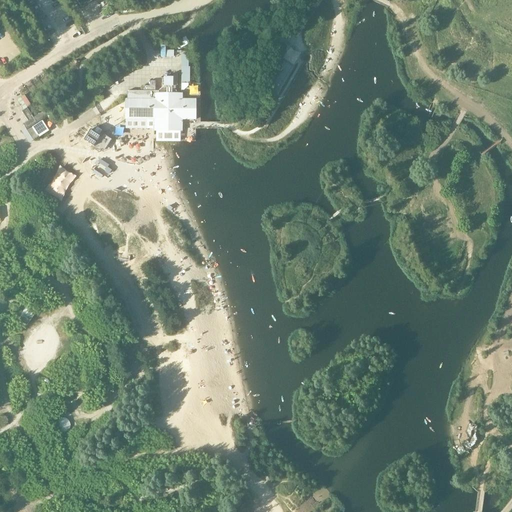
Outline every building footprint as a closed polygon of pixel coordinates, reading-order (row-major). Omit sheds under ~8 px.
[(177,49),(188,45),(185,36),(174,41),(177,49)] [(273,46),(279,48),(282,41),(276,38),(273,46)] [(292,64),(279,56),(262,86),(275,93),(292,64)] [(188,91),(189,57),(180,57),(179,90),(188,91)] [(127,99),(125,99),(125,119),(154,119),(154,131),(182,131),(182,120),(196,120),(196,100),(182,100),(182,94),(159,94),(159,91),(127,91),(127,99)] [(27,108),(21,112),(28,122),(23,125),(33,141),(48,131),(42,121),(57,110),(54,105),(33,118),(27,108)] [(90,128),(84,138),(99,148),(105,138),(90,128)] [(123,152),(127,158),(133,155),(129,148),(123,152)] [(108,166),(101,161),(99,165),(105,168),(103,171),(97,167),(94,172),(103,177),(105,176),(109,176),(112,171),(106,168),(108,166)] [(60,167),(44,190),(60,202),(75,179),(60,167)] [(70,421),(58,415),(53,428),(64,433),(70,421)]
